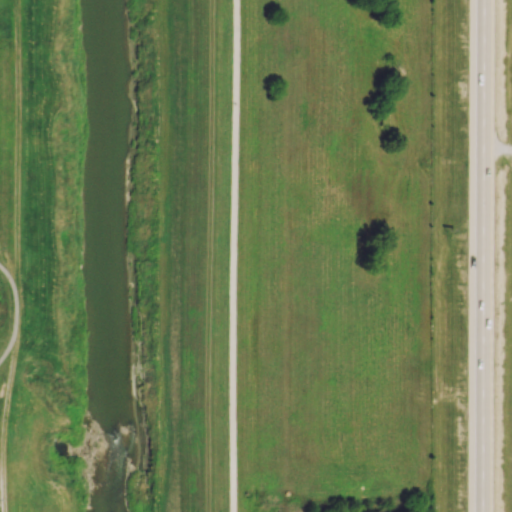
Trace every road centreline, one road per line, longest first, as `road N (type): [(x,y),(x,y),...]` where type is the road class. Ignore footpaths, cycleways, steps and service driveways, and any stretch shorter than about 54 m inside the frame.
road 1 (track): [(210,0),(206,511)]
road 2 (motorway): [(485,0),(481,511)]
